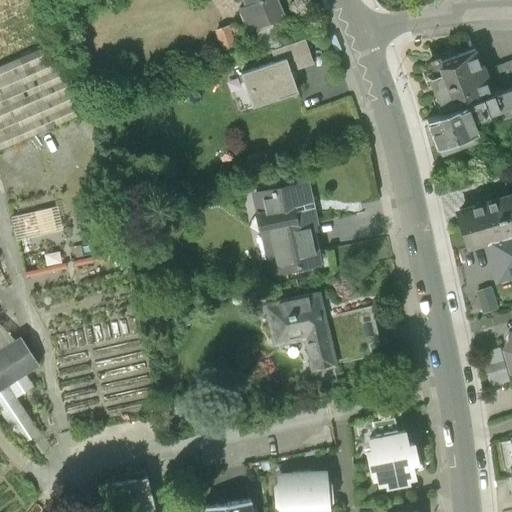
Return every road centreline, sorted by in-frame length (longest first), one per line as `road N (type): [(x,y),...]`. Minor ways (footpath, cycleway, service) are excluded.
road 1 (tertiary): [(465,511),(440,337),(359,32)]
road 2 (residential): [(359,32),(511,14)]
